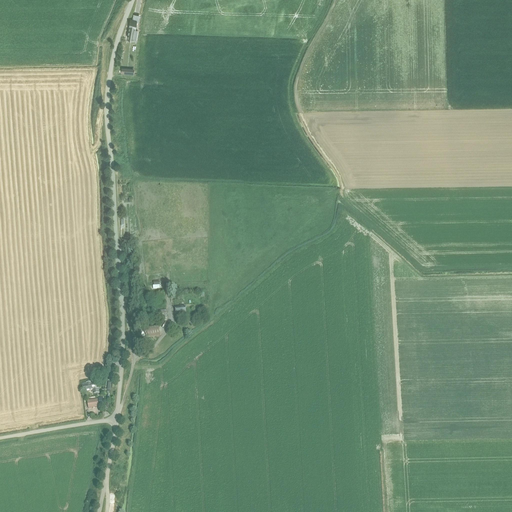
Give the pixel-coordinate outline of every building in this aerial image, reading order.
[(137,36),(138,30),(136,30),(135,30),(136,24),(137,21),(134,20),(133,20),(131,20),(130,25),(129,31),(129,33),(128,33),(128,34),(128,36),(128,38),(129,39),(131,39),(134,39),(135,39),(136,39),(137,36)] [(160,314),(160,319),(167,318),(166,310),(154,312),(154,315),(160,314)] [(160,336),(159,325),(144,327),(145,338),(160,336)] [(82,384),(83,391),(87,390),(87,391),(89,391),(89,390),(93,389),(94,394),(96,394),(96,397),(99,396),(99,394),(99,393),(99,388),(96,389),(95,384),(91,384),(90,383),(91,383),(91,382),(82,384)] [(97,399),(86,401),(87,409),(98,407),(97,399)]
